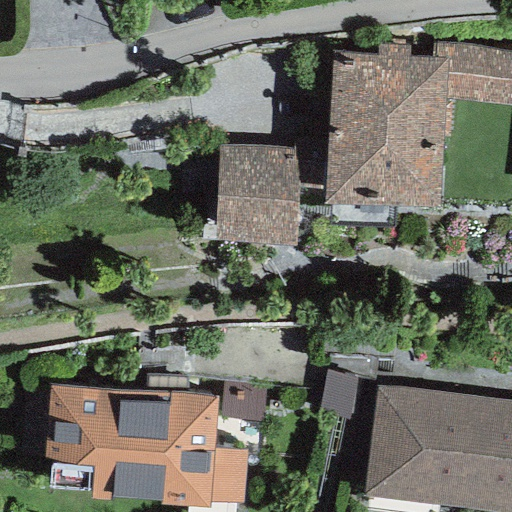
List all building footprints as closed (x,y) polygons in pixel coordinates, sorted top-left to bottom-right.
[(375,56),(334,52),(322,202),(439,211),(448,101),(511,106),(511,50),(433,44),(432,58),(408,56),(409,46),(376,44),(375,56)] [(296,149),(218,146),(214,244),(292,247),(296,149)] [(356,378),(326,370),(316,410),(346,418),(356,378)] [(145,393),(49,387),(44,461),(93,465),(91,500),(207,507),(208,502),(242,504),(245,452),(213,450),(216,397),(185,395),(186,378),(146,376),(145,393)] [(219,419),(259,426),(266,383),(226,377),(219,419)] [(511,511),(511,402),(376,386),(362,497),(486,511),(511,511)]
